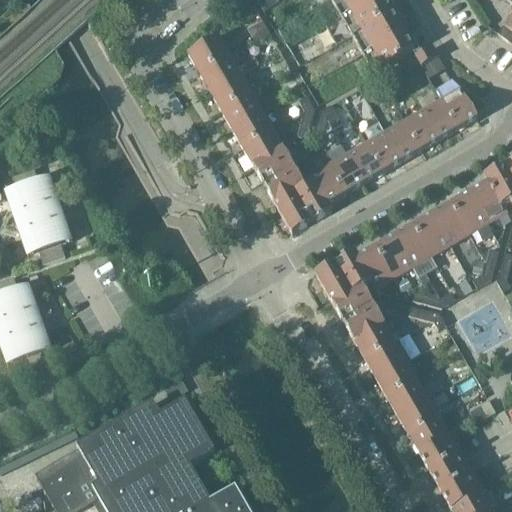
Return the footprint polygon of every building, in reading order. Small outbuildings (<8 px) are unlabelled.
[(248,0),(246,0),(233,8),(237,14),(252,5),(248,0)] [(264,14),(274,9),(269,0),(259,6),(264,14)] [(269,0),(274,9),(280,5),(276,0),(269,0)] [(329,0),(363,58),(375,77),(419,52),(389,0),(329,0)] [(252,5),(237,14),(240,20),(255,11),(252,5)] [(255,11),(240,20),(244,26),(259,18),(255,11)] [(262,25),(249,33),(255,44),(268,36),(262,25)] [(504,29),(498,37),(504,42),(511,34),(504,29)] [(188,58),(200,77),(230,60),(219,40),(188,58)] [(432,51),(416,60),(422,71),(438,61),(432,51)] [(211,96),(241,79),(230,60),(200,77),(211,96)] [(438,61),(422,71),(427,79),(443,69),(438,61)] [(295,82),(291,75),(282,80),(286,88),(295,82)] [(241,79),(211,96),(221,115),(251,97),(241,79)] [(469,107),(474,101),(461,91),(460,92),(469,107)] [(477,121),(473,114),(469,107),(460,92),(441,103),(458,133),(478,122),(477,121)] [(371,93),(364,97),(369,106),(376,102),(371,93)] [(251,97),(221,115),(232,134),(262,116),(251,97)] [(305,115),(313,111),(307,100),(299,105),(305,115)] [(473,114),(480,105),(474,101),(469,107),(473,114)] [(441,103),(422,114),(440,144),(458,133),(441,103)] [(473,114),(477,121),(486,110),(480,105),(473,114)] [(319,120),(328,123),(328,122),(335,117),(331,109),(320,116),(319,120)] [(304,117),(313,120),(315,114),(313,111),(305,115),(304,117)] [(421,155),(440,144),(422,114),(403,125),(421,155)] [(262,116),(232,134),(243,153),(273,135),(262,116)] [(301,129),(310,131),(313,120),(304,117),(301,129)] [(316,132),(325,135),(328,123),(319,120),(316,132)] [(403,125),(385,136),(402,166),(421,155),(403,125)] [(310,131),(301,129),(298,140),(307,143),(310,131)] [(316,132),(312,144),(321,147),(325,135),(316,132)] [(243,153),(254,171),(284,154),(273,135),(243,153)] [(385,136),(366,147),(384,177),(402,166),(385,136)] [(366,147),(347,158),(365,188),(384,177),(366,147)] [(266,192),(267,194),(276,209),(306,192),(306,191),(296,175),(284,154),(254,171),(266,192)] [(328,157),(324,160),(328,167),(332,164),(328,157)] [(346,199),(365,188),(347,158),(328,169),(346,199)] [(324,160),(316,164),(320,171),(328,167),(324,160)] [(511,164),(504,169),(484,181),(488,188),(489,187),(503,210),(504,210),(511,206),(510,205),(511,204),(511,164)] [(309,180),(313,187),(314,186),(327,210),(328,209),(346,199),(328,169),(309,180)] [(26,183),(37,179),(35,173),(24,177),(26,183)] [(13,181),(15,187),(26,183),(24,177),(13,181)] [(37,179),(26,183),(28,189),(39,185),(37,179)] [(50,181),(39,185),(28,189),(17,193),(6,197),(28,260),(39,256),(50,253),(62,249),(73,245),(50,181)] [(17,193),(28,189),(26,183),(15,187),(17,193)] [(293,239),(313,227),(332,216),(328,209),(327,210),(314,186),(313,187),(306,191),(306,192),(276,209),(293,239)] [(507,217),(504,210),(503,210),(489,187),(488,188),(471,198),(488,228),(507,217)] [(469,239),(488,228),(471,198),(452,209),(469,239)] [(450,250),(469,239),(452,209),(433,220),(450,250)] [(431,261),(450,250),(433,220),(414,230),(431,261)] [(437,271),(431,261),(414,230),(396,241),(413,272),(419,282),(426,278),(437,271)] [(394,282),(413,272),(396,241),(377,252),(394,282)] [(62,249),(50,253),(52,259),(64,255),(62,249)] [(375,294),(394,282),(377,252),(359,262),(358,263),(372,286),(371,287),(375,294)] [(41,263),(52,259),(50,253),(39,256),(41,263)] [(490,253),(481,259),(485,267),(486,267),(487,265),(489,255),(490,253)] [(487,265),(496,267),(499,256),(490,253),(489,255),(487,265)] [(66,261),(64,255),(52,259),(55,265),(66,261)] [(363,291),(371,287),(372,286),(358,263),(359,262),(355,256),(316,278),(333,308),(363,291)] [(511,264),(511,259),(504,257),(501,269),(510,272),(511,264)] [(55,265),(52,259),(41,263),(43,269),(55,265)] [(476,264),(473,276),(483,279),(484,276),(486,267),(485,267),(476,264)] [(496,267),(487,265),(486,267),(484,276),(492,279),(496,267)] [(510,272),(501,269),(498,281),(507,284),(510,272)] [(492,279),(484,276),(483,279),(488,287),(491,285),(492,279)] [(426,278),(419,282),(429,300),(438,302),(440,303),(441,303),(426,278)] [(473,285),(477,293),(488,287),(483,279),(473,285)] [(5,291),(16,287),(14,281),(3,285),(5,291)] [(507,284),(498,281),(497,286),(503,297),(511,292),(507,285),(507,284)] [(407,282),(398,287),(402,295),(412,290),(407,282)] [(466,285),(460,288),(466,298),(472,294),(466,285)] [(16,287),(5,291),(7,297),(19,294),(16,287)] [(0,347),(8,369),(19,365),(30,361),(41,357),(52,354),(30,290),(19,294),(7,297),(0,300),(0,347)] [(343,325),(355,345),(385,328),(373,307),(363,291),(333,308),(343,325)] [(424,308),(427,299),(415,296),(413,305),(424,308)] [(440,303),(445,311),(456,305),(451,297),(441,303),(440,303)] [(436,311),(438,302),(429,300),(427,299),(424,308),(436,311)] [(438,302),(436,311),(442,313),(445,311),(440,303),(438,302)] [(421,323),(423,314),(411,311),(409,320),(421,323)] [(433,326),(435,317),(423,314),(421,323),(433,326)] [(446,329),(440,319),(435,317),(433,326),(434,327),(438,334),(446,329)] [(385,328),(355,345),(365,364),(396,347),(385,328)] [(376,383),(407,366),(396,347),(365,364),(376,383)] [(43,363),(41,357),(30,361),(32,367),(43,363)] [(30,361),(19,365),(21,371),(32,367),(30,361)] [(34,373),(45,370),(43,363),(32,367),(34,373)] [(418,385),(407,366),(376,383),(387,402),(418,385)] [(32,367),(21,371),(23,377),(34,373),(32,367)] [(387,402),(398,421),(428,403),(418,385),(387,402)] [(439,422),(428,403),(398,421),(409,439),(439,422)] [(79,511),(81,506),(80,500),(75,491),(94,480),(95,483),(99,488),(92,492),(100,504),(97,506),(100,511),(247,511),(236,492),(217,503),(211,507),(190,471),(215,456),(186,405),(161,419),(153,407),(77,451),(79,454),(35,479),(54,511),(79,511)] [(490,405),(481,410),(487,421),(496,416),(490,405)] [(484,416),(464,423),(468,435),(488,428),(484,416)] [(450,441),(439,422),(409,439),(420,458),(450,441)] [(450,511),(456,511),(483,497),(466,469),(463,463),(450,441),(420,458),(435,486),(450,511)] [(491,511),(483,497),(456,511),(491,511)]
